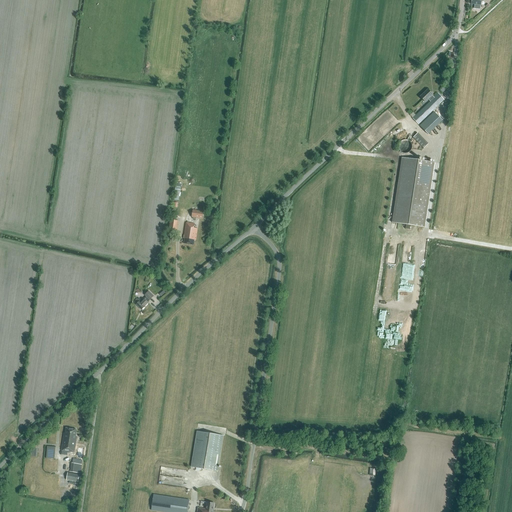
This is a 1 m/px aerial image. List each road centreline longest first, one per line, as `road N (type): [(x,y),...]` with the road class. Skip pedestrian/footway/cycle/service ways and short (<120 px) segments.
road 1 (unclassified): [(253,227),(0,464)]
road 2 (unclassified): [(253,227),(450,41),(462,0)]
road 3 (unclassified): [(241,511),(280,265),(253,227)]
road 4 (unknown): [(454,34),(429,229)]
road 5 (track): [(497,437),(393,418),(375,456)]
road 6 (track): [(254,444),(375,456)]
